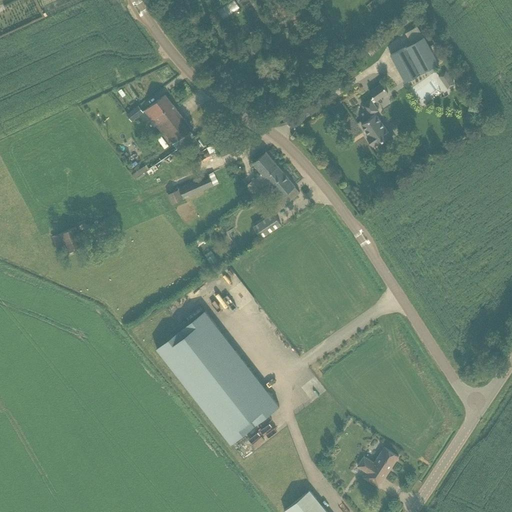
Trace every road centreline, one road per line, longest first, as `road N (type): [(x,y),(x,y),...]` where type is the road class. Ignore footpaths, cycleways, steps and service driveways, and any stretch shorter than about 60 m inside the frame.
road 1 (unclassified): [(482,406),(463,395),(320,182),(270,132),(194,77),(135,0)]
road 2 (tertiary): [(412,511),(482,406)]
